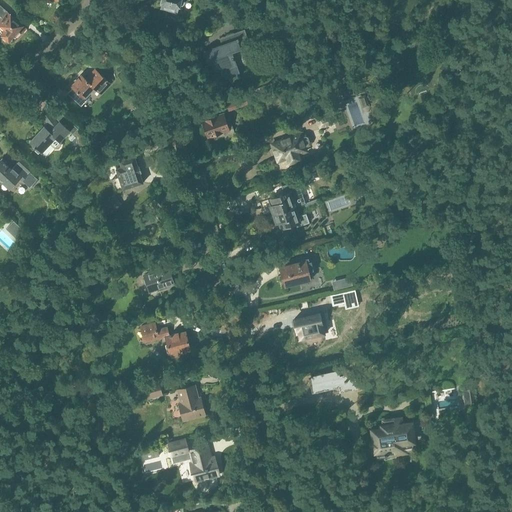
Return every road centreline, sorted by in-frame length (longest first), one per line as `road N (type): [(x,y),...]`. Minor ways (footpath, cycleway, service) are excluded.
road 1 (residential): [(259,511),(214,262),(173,121),(107,0)]
road 2 (residential): [(0,101),(94,0)]
